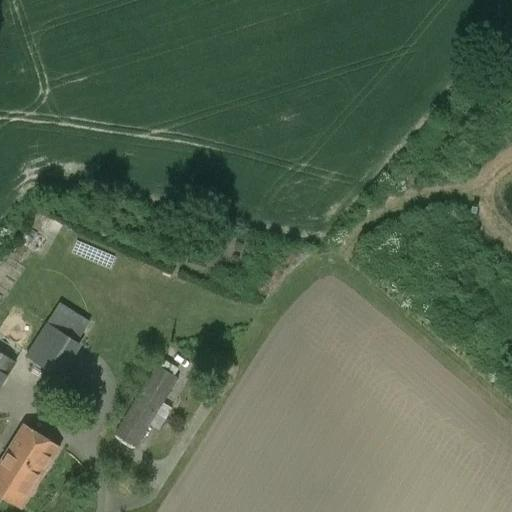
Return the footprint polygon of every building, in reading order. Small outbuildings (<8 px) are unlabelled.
[(55,378),(78,343),(47,323),(25,358),(55,378)] [(0,390),(16,364),(0,354),(0,390)] [(157,415),(178,380),(157,367),(136,401),(157,415)] [(157,415),(136,401),(115,436),(137,450),(157,415)] [(0,496),(22,510),(60,449),(25,427),(0,466),(0,496)]
